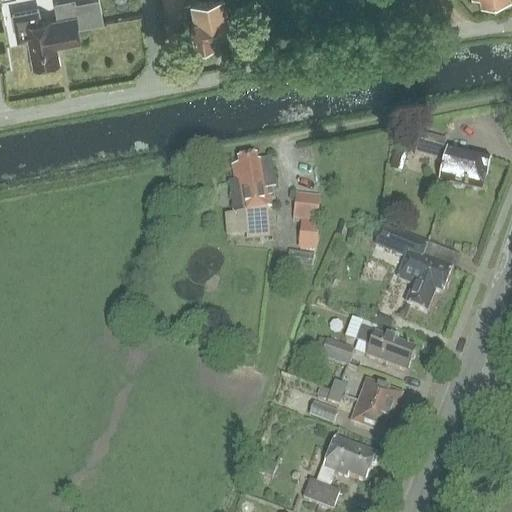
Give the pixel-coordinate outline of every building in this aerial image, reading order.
[(162,0),(164,11),(183,7),(181,0),(162,0)] [(214,46),(212,39),(233,35),(230,16),(227,17),(223,0),(218,0),(191,5),(194,23),(191,24),(195,49),(214,46)] [(16,42),(28,40),(33,68),(59,64),(56,47),(81,43),(76,17),(42,23),(39,9),(11,14),(16,42)] [(414,157),(443,165),(446,149),(419,142),(414,157)] [(395,148),(390,170),(403,173),(408,151),(395,148)] [(485,179),(486,179),(490,163),(448,152),(440,182),(481,193),(485,179)] [(228,184),(234,216),(245,214),(248,241),(269,237),(267,210),(272,209),(269,191),(276,190),(271,161),(257,163),(256,157),(238,161),(239,166),(233,168),(235,182),(228,184)] [(296,194),(293,220),(301,221),(317,223),(320,197),(296,194)] [(298,250),(298,251),(314,253),(314,252),(317,229),(317,223),(301,221),(300,227),(298,250)] [(406,260),(398,282),(413,288),(406,307),(426,315),(435,293),(442,295),(452,269),(451,268),(451,269),(430,261),(430,262),(422,259),(428,246),(382,229),(374,247),(406,260)] [(415,351),(361,330),(356,344),(369,348),(365,359),(407,374),(415,351)] [(321,357),(348,367),(353,351),(326,341),(326,343),(319,340),(314,353),(321,355),(321,357)] [(330,393),(342,398),(346,387),(334,382),(330,393)] [(360,405),(393,416),(400,397),(368,385),(360,405)] [(342,398),(330,393),(320,390),(317,397),(339,406),(342,398)] [(334,425),(338,413),(314,404),(309,416),(334,425)] [(393,416),(360,405),(353,424),(386,436),(393,416)] [(329,488),(334,475),(347,480),(349,477),(365,484),(376,456),(335,440),(318,484),(310,481),(303,500),(319,506),(328,510),(333,511),(340,493),(329,488)] [(264,476),(269,463),(259,460),(255,473),(264,476)]
